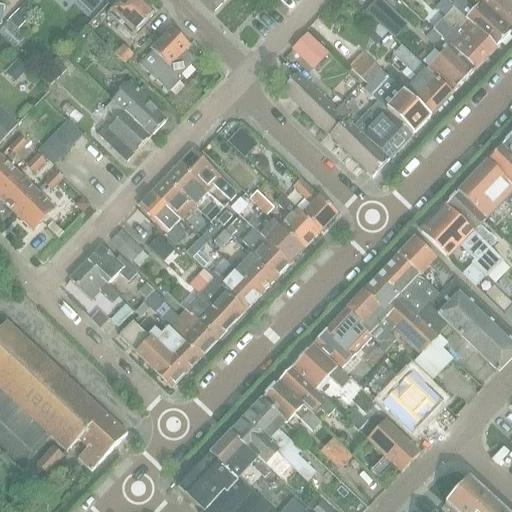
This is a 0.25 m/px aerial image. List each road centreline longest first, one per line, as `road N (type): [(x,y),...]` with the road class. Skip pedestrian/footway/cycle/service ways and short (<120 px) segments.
road 1 (tertiary): [(180,430),(378,224)]
road 2 (residential): [(41,290),(233,89)]
road 3 (residential): [(378,224),(233,89)]
road 4 (residential): [(180,430),(41,290)]
road 5 (tertiary): [(378,224),(511,86)]
